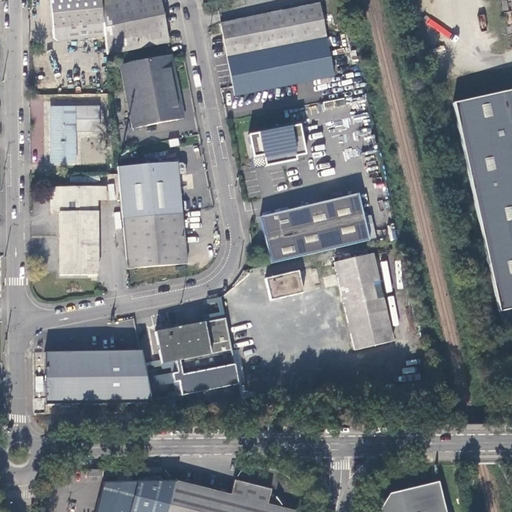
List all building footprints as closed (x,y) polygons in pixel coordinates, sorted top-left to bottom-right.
[(100,0),(49,0),(53,38),(56,40),(104,36),(100,0)] [(104,36),(106,56),(168,43),(159,0),(102,0),(100,0),(104,36)] [(221,25),(234,97),(334,77),(320,5),(221,25)] [(183,118),(171,55),(119,65),(132,129),(183,118)] [(511,92),(452,106),(500,314),(511,311),(511,92)] [(51,109),(51,164),(75,163),(76,132),(97,132),(98,108),(51,109)] [(300,125),(249,135),(255,164),(264,162),(265,166),(296,161),(296,157),(305,155),(300,125)] [(177,161),(117,167),(120,199),(127,267),(187,261),(177,161)] [(90,187),(91,175),(67,175),(66,187),(90,187)] [(90,187),(66,187),(50,187),(50,214),(60,214),(59,276),(96,276),(97,201),(105,201),(105,187),(90,187)] [(259,217),(270,264),(367,242),(357,195),(340,199),(259,217)] [(334,264),(355,351),(393,342),(372,255),(334,264)] [(265,280),(270,302),(303,295),(298,272),(265,280)] [(204,316),(205,321),(219,319),(218,313),(204,316)] [(181,395),(237,383),(225,318),(155,331),(160,363),(174,361),(181,395)] [(148,387),(141,353),(81,353),(71,353),(44,353),(45,405),(151,404),(151,402),(148,387)] [(154,386),(148,387),(151,402),(158,401),(154,386)] [(151,404),(154,416),(171,412),(168,399),(158,401),(151,402),(151,404)] [(167,511),(175,481),(103,482),(94,511),(167,511)] [(231,495),(175,481),(167,511),(296,511),(297,511),(267,504),(270,490),(234,481),(231,495)] [(444,511),(436,481),(389,493),(376,511),(444,511)]
